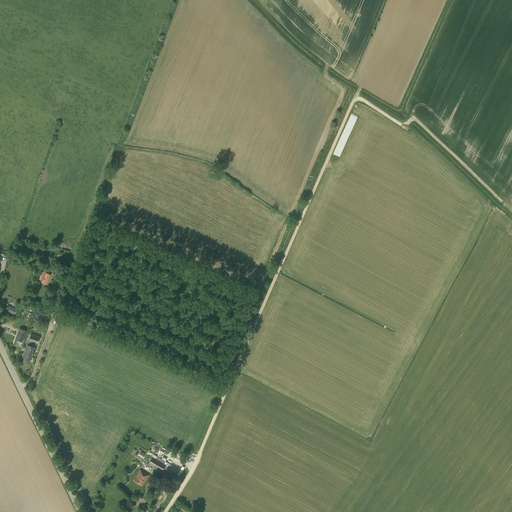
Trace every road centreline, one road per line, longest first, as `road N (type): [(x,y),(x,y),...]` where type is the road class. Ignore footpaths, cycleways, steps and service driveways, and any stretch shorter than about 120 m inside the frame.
road 1 (unclassified): [(165,511),(196,463),(348,110),(364,103),(408,124)]
road 2 (unclassified): [(81,511),(0,342)]
